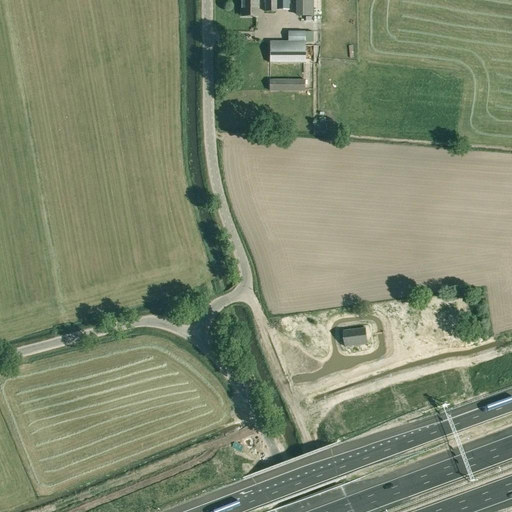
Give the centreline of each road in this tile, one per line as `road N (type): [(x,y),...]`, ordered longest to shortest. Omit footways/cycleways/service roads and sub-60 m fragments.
road 1 (motorway): [(511,405),(225,511)]
road 2 (unclassified): [(243,291),(245,273),(212,160),(207,0)]
road 3 (unclassified): [(302,511),(238,382),(193,337)]
road 4 (unclassified): [(0,358),(135,322),(162,321),(193,337)]
road 5 (motorway): [(511,446),(339,511)]
road 6 (unclassified): [(243,291),(314,454)]
